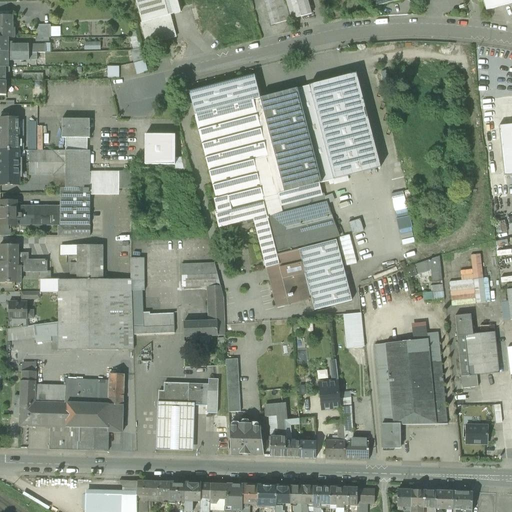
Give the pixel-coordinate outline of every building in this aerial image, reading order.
[(135,0),(142,23),(170,16),(181,13),(177,0),(135,0)] [(263,0),(271,26),(290,20),(284,0),(263,0)] [(285,0),(291,20),(311,14),(307,0),(285,0)] [(511,0),(483,0),(486,11),(511,3),(511,0)] [(0,16),(0,38),(9,38),(15,38),(15,29),(12,29),(12,16),(0,16)] [(176,38),(170,16),(142,23),(141,24),(147,44),(171,38),(171,39),(176,38)] [(34,39),(48,38),(48,27),(34,27),(34,39)] [(0,53),(9,53),(9,48),(9,38),(0,38),(0,53)] [(0,53),(0,68),(6,68),(9,68),(9,59),(9,53),(0,53)] [(133,64),(136,75),(148,72),(145,60),(133,64)] [(108,78),(119,78),(119,67),(108,67),(108,78)] [(356,74),(297,89),(321,183),(380,168),(356,74)] [(189,92),(195,116),(253,101),(260,99),(254,75),(189,92)] [(319,184),(321,183),(297,89),(260,99),(253,101),(277,195),(319,184)] [(277,308),(311,300),(298,250),(298,247),(336,238),(340,237),(328,205),(325,197),(324,194),(322,195),(280,206),(277,195),(253,101),(195,116),(216,199),(214,200),(217,215),(216,215),(219,229),(253,220),(265,269),(267,268),(277,308)] [(0,118),(0,151),(19,151),(19,118),(0,118)] [(87,139),(90,139),(90,119),(62,119),(61,139),(66,139),(87,139)] [(28,125),(27,146),(37,146),(37,150),(42,150),(43,126),(28,125)] [(511,125),(499,126),(504,176),(511,175),(511,125)] [(145,165),(175,166),(175,136),(145,135),(145,165)] [(66,139),(66,151),(87,151),(87,139),(66,139)] [(19,186),(19,151),(0,151),(0,159),(0,186),(19,186)] [(53,152),(37,151),(37,164),(53,164),(53,152)] [(90,152),(87,151),(66,151),(53,151),(53,152),(53,164),(53,172),(90,172),(90,152)] [(181,158),(183,170),(190,168),(187,156),(181,158)] [(53,172),(53,164),(37,164),(29,163),(29,176),(53,176),(53,172)] [(53,172),(53,176),(66,176),(66,189),(90,189),(90,194),(90,195),(105,195),(104,172),(90,172),(53,172)] [(105,195),(119,195),(119,189),(119,172),(104,172),(105,195)] [(119,189),(131,189),(131,172),(130,172),(119,172),(119,189)] [(60,189),(66,189),(66,176),(53,176),(53,189),(60,189)] [(322,195),(319,184),(277,195),(280,206),(322,195)] [(60,189),(60,207),(61,207),(61,225),(90,225),(90,195),(90,194),(90,189),(66,189),(60,189)] [(333,194),(325,197),(328,205),(335,202),(333,194)] [(9,226),(17,226),(16,226),(16,207),(17,207),(17,202),(0,202),(0,226),(9,226)] [(397,219),(409,216),(406,203),(394,206),(397,219)] [(61,226),(61,225),(61,207),(60,207),(17,207),(16,207),(16,226),(17,226),(59,226),(61,226)] [(409,216),(397,219),(396,219),(399,231),(400,231),(411,228),(412,228),(410,216),(409,216)] [(349,222),(352,234),(363,231),(360,219),(349,222)] [(90,236),(90,225),(61,225),(61,226),(59,226),(59,236),(90,236)] [(0,236),(11,236),(11,230),(9,230),(9,226),(0,226),(0,236)] [(411,228),(400,231),(402,240),(413,237),(411,228)] [(338,238),(345,267),(357,264),(350,235),(338,238)] [(298,247),(298,250),(336,240),(336,238),(298,247)] [(352,301),(336,240),(298,250),(311,300),(312,300),(314,311),(352,301)] [(0,283),(21,283),(21,273),(21,267),(18,267),(18,254),(18,246),(0,246),(0,283)] [(78,256),(78,263),(78,280),(78,281),(102,281),(102,280),(102,246),(61,247),(61,256),(78,256)] [(41,273),(41,280),(52,280),(52,272),(50,272),(50,261),(31,261),(26,261),(26,254),(18,254),(18,267),(21,267),(21,273),(41,273)] [(449,282),(452,307),(491,302),(488,278),(483,279),(480,255),(471,256),(472,270),(460,271),(461,281),(449,282)] [(442,281),(439,257),(425,262),(416,265),(416,266),(418,275),(420,275),(430,272),(430,271),(431,271),(432,276),(432,282),(442,281)] [(131,280),(131,282),(144,282),(144,258),(131,259),(131,280)] [(120,280),(131,280),(131,259),(120,259),(120,280)] [(181,265),(182,288),(201,287),(207,287),(220,287),(215,264),(181,265)] [(417,276),(416,268),(406,270),(408,278),(417,276)] [(421,279),(432,276),(431,271),(430,271),(430,272),(420,275),(421,279)] [(58,292),(59,292),(59,280),(52,280),(41,280),(41,292),(58,292)] [(120,280),(102,280),(102,281),(78,281),(78,280),(72,280),(59,280),(59,292),(90,292),(131,292),(131,291),(131,282),(131,280),(120,280)] [(145,291),(144,282),(131,282),(131,291),(133,291),(143,291),(145,291)] [(444,303),(442,285),(430,286),(431,292),(422,293),(424,305),(444,303)] [(208,303),(208,322),(224,321),(223,301),(220,287),(207,287),(208,303)] [(133,291),(134,328),(174,327),(174,314),(150,315),(150,313),(143,313),(143,291),(133,291)] [(132,318),(132,315),(131,292),(90,292),(59,292),(58,292),(58,323),(50,324),(28,327),(10,329),(7,330),(7,342),(35,338),(36,346),(51,343),(51,337),(59,337),(59,350),(119,350),(119,319),(132,318)] [(503,321),(510,320),(508,302),(501,303),(503,321)] [(11,319),(28,319),(28,311),(28,303),(9,303),(9,319),(11,319)] [(361,314),(345,316),(348,349),(364,347),(361,314)] [(455,316),(457,336),(464,336),(473,335),(471,315),(455,316)] [(133,350),(132,318),(119,319),(119,350),(133,350)] [(28,327),(28,319),(11,319),(11,321),(9,322),(9,326),(10,327),(10,329),(28,327)] [(191,337),(197,337),(208,337),(225,336),(224,321),(208,322),(184,323),(184,338),(191,337)] [(175,334),(174,327),(134,328),(134,335),(175,334)] [(473,335),(464,336),(469,376),(477,376),(499,373),(495,332),(473,335)] [(461,377),(469,376),(464,336),(457,336),(461,377)] [(400,425),(447,425),(438,339),(428,340),(385,344),(374,345),(382,424),(400,424),(400,425)] [(151,361),(151,351),(141,351),(141,361),(151,361)] [(511,353),(503,354),(505,372),(511,370),(511,353)] [(226,360),(229,413),(241,412),(238,359),(226,360)] [(327,370),(317,371),(318,380),(328,379),(327,370)] [(22,372),(21,396),(20,413),(20,418),(20,426),(21,426),(35,427),(35,403),(36,385),(36,382),(36,372),(22,372)] [(35,427),(50,427),(81,428),(109,429),(122,429),(124,375),(109,374),(109,382),(99,381),(99,382),(84,381),(66,380),(66,386),(66,395),(59,395),(59,403),(35,403),(35,427)] [(478,388),(477,376),(469,376),(461,377),(463,389),(478,388)] [(209,379),(209,385),(209,392),(218,393),(218,380),(209,379)] [(350,380),(353,407),(365,406),(362,379),(350,380)] [(353,407),(350,380),(338,381),(341,408),(353,407)] [(319,383),(321,407),(331,406),(332,409),(340,408),(338,381),(333,382),(319,383)] [(207,413),(217,414),(218,393),(209,392),(209,385),(164,384),(164,392),(159,392),(159,405),(160,406),(183,407),(184,405),(207,406),(207,413)] [(36,385),(35,403),(59,403),(59,395),(66,395),(66,386),(36,385)] [(194,403),(158,403),(157,450),(193,451),(194,403)] [(274,433),(275,437),(285,438),(284,421),(287,420),(286,404),(266,405),(266,417),(269,417),(277,417),(277,433),(274,433)] [(502,423),(500,405),(494,406),(496,423),(502,423)] [(344,430),(345,442),(353,442),(353,439),(351,407),(341,408),(342,422),(344,430)] [(270,433),(271,437),(275,437),(274,433),(277,433),(277,417),(269,417),(269,427),(270,430),(270,433)] [(231,454),(257,455),(254,427),(251,427),(251,424),(239,424),(239,426),(229,426),(231,454)] [(382,449),(400,449),(400,425),(400,424),(382,424),(381,424),(382,449)] [(465,444),(485,444),(486,436),(488,436),(488,427),(466,426),(465,444)] [(49,450),(80,451),(81,428),(50,427),(49,450)] [(261,427),(254,427),(257,455),(264,455),(261,433),(261,427)] [(108,452),(109,433),(109,429),(81,428),(80,451),(108,452)] [(275,437),(271,437),(271,442),(270,457),(285,458),(285,442),(285,438),(275,437)] [(369,439),(353,439),(353,442),(345,442),(344,460),(369,461),(369,439)] [(344,460),(345,442),(340,442),(326,441),(325,459),(344,460)] [(285,458),(300,458),(300,442),(289,442),(285,442),(285,458)] [(315,443),(300,442),(300,458),(315,459),(315,443)] [(80,488),(80,480),(34,479),(34,486),(80,488)] [(122,487),(122,491),(137,492),(138,482),(118,481),(122,487)] [(137,496),(137,501),(142,501),(142,496),(148,497),(152,497),(152,482),(138,482),(137,492),(137,496)] [(153,497),(163,497),(164,497),(165,483),(152,482),(152,497),(153,497)] [(185,502),(186,502),(186,483),(171,483),(170,501),(175,501),(185,502)] [(193,502),(200,502),(201,502),(201,499),(201,484),(186,483),(186,502),(193,502)] [(201,484),(201,499),(210,499),(211,484),(201,484)] [(217,499),(225,500),(226,500),(227,485),(211,484),(210,499),(217,499)] [(231,511),(242,511),(243,505),(243,486),(227,485),(226,500),(225,500),(225,508),(231,508),(231,511)] [(258,505),(258,503),(258,486),(243,486),(243,505),(249,505),(258,505)] [(276,504),(276,487),(258,486),(258,503),(264,504),(273,504),(276,504)] [(290,504),(289,487),(276,487),(276,504),(282,504),(290,504)] [(296,504),(301,505),(301,488),(289,487),(290,504),(296,504)] [(308,505),(313,505),(313,488),(301,488),(301,505),(308,505)] [(320,505),(330,506),(331,488),(313,488),(313,505),(320,505)] [(344,506),(348,506),(347,489),(331,488),(330,506),(336,506),(336,508),(344,508),(344,506)] [(357,506),(357,504),(357,489),(347,489),(348,506),(357,506)] [(375,490),(357,489),(357,504),(367,504),(374,504),(375,490)] [(137,511),(137,496),(137,492),(122,491),(86,490),(84,511),(137,511)] [(397,507),(404,508),(410,508),(411,491),(398,490),(397,507)] [(410,508),(423,508),(424,491),(411,491),(410,508)] [(427,508),(435,508),(435,492),(424,491),(423,508),(427,508)] [(453,492),(435,492),(435,508),(435,510),(439,510),(453,510),(453,492)] [(471,511),(472,493),(456,492),(455,510),(463,511),(471,511)] [(143,511),(138,511),(137,511),(148,511),(148,502),(147,502),(148,497),(142,496),(142,501),(143,511)] [(210,504),(210,499),(201,499),(201,502),(200,502),(199,511),(209,511),(210,511),(210,504)] [(217,504),(210,504),(210,511),(225,511),(225,508),(225,500),(217,499),(217,504)] [(192,511),(193,502),(186,502),(185,502),(184,511),(192,511)] [(50,511),(67,511),(52,503),(48,510),(50,511)]
